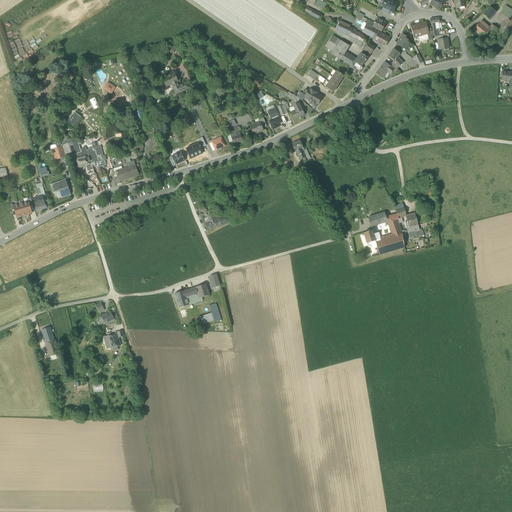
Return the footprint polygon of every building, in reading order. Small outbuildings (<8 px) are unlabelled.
[(314,5),(323,10),(327,4),(319,0),(317,0),(316,1),(314,5)] [(397,4),(390,0),(389,0),(384,0),(384,1),(383,2),(384,3),(383,4),(382,7),(383,8),(390,11),(393,13),(397,4)] [(439,11),(442,6),(434,1),(432,0),(429,4),(439,11)] [(453,0),(456,8),(461,7),(460,6),(464,5),(465,3),(464,0),(453,0)] [(310,14),(318,19),(320,14),(306,7),(305,11),(310,14)] [(483,15),(488,20),(495,12),(494,11),(490,7),(483,15)] [(511,12),(504,7),(500,14),(509,19),(511,14),(511,12)] [(356,18),(361,20),(363,17),(364,15),(358,12),(356,18)] [(511,24),(511,21),(509,19),(500,14),(498,17),(504,21),(501,26),(508,31),(511,24)] [(373,27),(381,32),(386,23),(378,18),(376,21),(375,21),(374,22),(375,23),(374,25),(373,27)] [(430,19),(431,26),(435,26),(434,23),(436,23),(438,22),(439,22),(438,18),(430,19)] [(374,25),(366,20),(365,22),(366,23),(365,26),(367,27),(371,29),(372,27),(373,27),(374,25)] [(472,30),(483,39),(489,31),(488,29),(479,22),(472,30)] [(411,26),(414,38),(415,38),(414,37),(418,36),(427,34),(428,33),(428,34),(429,34),(428,29),(426,23),(425,23),(426,24),(412,27),(412,26),(411,26)] [(339,31),(346,34),(349,27),(342,24),(339,31)] [(492,25),(488,29),(489,31),(483,39),(487,42),(494,35),(496,32),(496,29),(492,25)] [(365,26),(363,30),(362,32),(375,39),(364,32),(367,27),(365,26)] [(353,29),(349,27),(346,34),(364,42),(366,38),(360,34),(355,31),(352,29),(353,29)] [(364,32),(375,39),(379,32),(371,29),(367,27),(364,32)] [(346,34),(339,31),(339,30),(337,34),(362,49),(366,43),(364,42),(346,34)] [(379,32),(375,39),(374,41),(384,47),(389,38),(379,32)] [(428,39),(427,34),(418,36),(419,42),(428,39)] [(397,45),(409,51),(411,46),(411,45),(407,43),(408,41),(408,40),(405,39),(406,37),(403,35),(397,45)] [(326,47),(327,48),(333,52),(340,41),(333,36),(326,47)] [(438,43),(439,50),(449,48),(447,38),(438,40),(438,43)] [(340,41),(333,52),(342,57),(345,53),(349,46),(340,41)] [(362,49),(370,54),(374,48),(366,43),(362,49)] [(394,60),(394,61),(397,56),(399,53),(393,49),(388,57),(394,60)] [(355,60),(345,53),(342,57),(333,52),(332,54),(340,59),(352,67),(353,67),(355,63),(354,62),(355,60)] [(354,62),(355,63),(361,67),(368,58),(360,53),(355,60),(354,62)] [(413,58),(416,65),(422,62),(419,55),(413,58)] [(392,62),(397,68),(403,63),(397,56),(394,61),(394,60),(392,62)] [(377,73),(383,78),(388,71),(390,73),(393,69),(389,66),(385,62),(377,73)] [(363,68),(361,67),(355,63),(353,67),(352,67),(352,68),(359,73),(363,68)] [(307,75),(315,80),(319,75),(311,70),(307,75)] [(325,87),(333,92),(344,76),(336,71),(325,87)] [(172,84),(176,94),(186,89),(184,84),(179,86),(177,82),(178,81),(174,73),(162,78),(166,87),(172,84)] [(306,98),(312,102),(316,104),(317,105),(321,98),(313,94),(314,93),(310,91),(306,98)] [(95,97),(90,99),(94,109),(99,107),(95,97)] [(291,112),(295,119),(304,115),(301,108),(299,103),(295,105),(297,109),(291,112)] [(279,110),(281,116),(288,113),(286,109),(285,105),(282,106),(282,105),(277,107),(279,110)] [(272,118),(272,119),(278,117),(277,116),(278,115),(275,108),(269,111),(268,111),(271,118),(272,118)] [(134,112),(138,120),(144,118),(141,109),(134,112)] [(67,123),(72,127),(80,117),(75,113),(67,123)] [(280,116),(278,117),(272,119),(269,121),(272,130),(279,127),(278,124),(282,122),(280,116)] [(251,126),(253,134),(263,130),(262,128),(260,123),(251,126)] [(242,142),(240,135),(236,136),(236,133),(231,134),(234,144),(242,142)] [(75,160),(78,168),(85,166),(89,164),(90,166),(93,165),(94,167),(96,166),(97,168),(106,165),(105,161),(106,160),(105,156),(103,156),(101,148),(99,148),(99,147),(97,147),(96,146),(93,147),(93,148),(86,150),(86,148),(84,147),(82,148),(82,149),(80,150),(77,139),(76,140),(75,137),(67,140),(66,136),(61,138),(67,157),(71,155),(72,160),(74,160),(75,160)] [(202,137),(197,140),(198,143),(200,148),(206,146),(202,137)] [(212,142),(215,150),(224,146),(221,138),(212,142)] [(292,143),(295,151),(302,148),(303,148),(300,140),(292,143)] [(123,150),(124,155),(135,151),(143,148),(141,143),(123,150)] [(198,143),(186,149),(190,159),(195,157),(194,156),(203,152),(200,148),(198,143)] [(52,149),(56,160),(66,157),(62,146),(61,146),(55,148),(52,149)] [(305,157),(302,148),(295,151),(299,160),(305,157)] [(299,160),(300,163),(310,159),(306,149),(304,150),(303,148),(302,148),(305,157),(299,160)] [(124,155),(127,164),(131,162),(130,159),(137,157),(135,151),(124,155)] [(171,156),(175,165),(184,161),(181,152),(171,156)] [(87,174),(89,175),(94,173),(92,166),(93,165),(90,166),(85,168),(86,169),(86,171),(86,172),(86,173),(87,174)] [(139,175),(135,165),(128,167),(127,168),(127,170),(129,170),(132,177),(139,175)] [(119,181),(132,177),(129,170),(127,170),(127,168),(122,169),(116,171),(116,172),(118,178),(119,181)] [(61,196),(62,197),(70,194),(66,181),(65,182),(59,184),(53,186),(55,192),(56,193),(57,198),(61,196)] [(53,186),(59,184),(59,182),(50,185),(53,193),(56,193),(55,192),(53,186)] [(34,198),(36,207),(40,206),(41,206),(44,205),(45,205),(44,202),(42,196),(38,197),(34,198)] [(14,210),(16,217),(32,213),(30,205),(28,201),(24,203),(18,204),(13,206),(14,210)] [(397,215),(398,217),(400,216),(405,214),(406,214),(403,207),(395,210),(397,215)] [(389,225),(392,237),(402,234),(401,231),(399,223),(400,223),(399,218),(398,218),(398,217),(397,215),(386,218),(384,213),(368,218),(371,227),(386,223),(387,226),(389,225)] [(405,222),(407,228),(418,225),(415,213),(406,215),(407,221),(405,222)] [(207,230),(218,226),(215,219),(213,215),(207,217),(210,222),(205,224),(207,230)] [(223,216),(215,219),(218,226),(218,227),(226,223),(223,216)] [(419,230),(418,225),(407,228),(410,238),(421,235),(420,232),(421,232),(421,230),(419,230)] [(364,233),(367,244),(370,243),(375,241),(373,234),(372,231),(364,233)] [(392,237),(381,241),(375,242),(376,246),(379,255),(404,248),(403,242),(403,238),(402,234),(392,237)] [(209,277),(213,289),(220,286),(216,274),(209,277)] [(196,287),(199,298),(201,298),(209,295),(206,284),(196,287)] [(196,287),(184,291),(188,305),(202,301),(201,298),(199,298),(196,287)] [(179,308),(188,305),(184,291),(174,294),(179,308)] [(211,313),(213,317),(220,315),(216,304),(209,306),(211,313)] [(104,322),(106,326),(109,324),(108,322),(114,319),(111,312),(102,316),(101,316),(101,317),(100,318),(102,323),(104,322)] [(201,325),(214,320),(213,317),(211,313),(198,317),(201,325)] [(46,343),(54,341),(50,328),(42,331),(44,338),(43,338),(44,342),(46,342),(46,343)] [(113,347),(114,350),(118,349),(117,346),(121,345),(118,337),(117,334),(115,334),(104,337),(107,349),(113,347)] [(45,344),(47,350),(57,346),(55,341),(54,341),(46,343),(45,344)] [(47,350),(49,356),(50,356),(55,354),(59,353),(57,346),(47,350)] [(102,383),(93,384),(94,392),(103,391),(102,383)]
